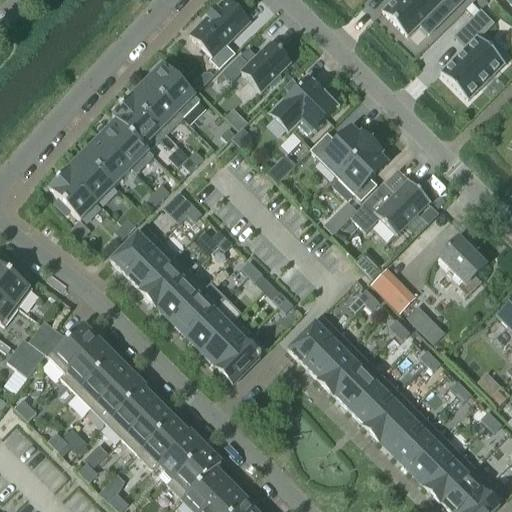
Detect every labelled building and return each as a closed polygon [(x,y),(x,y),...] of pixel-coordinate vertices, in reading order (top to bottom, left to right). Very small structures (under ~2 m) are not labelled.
[(397,0),(381,16),(406,41),(419,28),(421,30),(424,27),(431,33),(427,37),(428,38),(464,2),(462,0),(397,0)] [(206,21),(189,39),(211,62),(208,65),(218,75),(234,58),(226,49),(250,26),(226,2),(216,12),(215,11),(206,20),(206,21)] [(465,51),(440,77),(467,104),(504,67),(478,41),(492,27),(480,14),(454,40),(465,51)] [(240,60),(222,78),(222,79),(231,88),(241,78),(260,97),(269,88),(271,91),(281,81),(279,78),(290,67),(282,59),(286,55),(275,45),(272,48),(270,46),(256,60),(248,69),(240,61),(240,60)] [(182,122),(198,106),(163,70),(147,87),(182,122)] [(204,76),(199,80),(206,87),(214,79),(210,76),(204,76)] [(308,140),(336,112),(307,84),(271,120),(288,137),(296,128),(308,140)] [(165,139),(182,122),(147,87),(130,103),(165,139)] [(148,156),(165,139),(130,103),(113,120),(117,124),(148,156)] [(135,176),(152,160),(148,156),(117,124),(100,141),(131,172),(135,176)] [(234,140),(231,143),(239,151),(250,140),(242,132),(238,136),(234,140)] [(309,155),(335,180),(369,146),(361,137),(358,140),(350,132),(336,147),(327,137),(309,155)] [(227,147),(230,144),(231,143),(234,140),(227,133),(220,141),(226,147),(227,147)] [(114,189),(131,172),(100,141),(83,158),(114,189)] [(369,146),(335,180),(360,206),(376,190),(370,183),(386,168),(378,160),(381,157),(369,146)] [(195,169),(202,162),(194,155),(188,162),(195,169)] [(97,206),(114,189),(83,158),(66,175),(97,206)] [(189,176),(195,169),(188,162),(181,169),(189,176)] [(275,168),(265,177),(276,188),(285,179),(275,168)] [(80,223),(97,206),(66,175),(49,192),(59,202),(55,206),(66,217),(70,213),(80,223)] [(395,239),(429,205),(408,184),(394,198),(383,188),(349,222),(365,237),(379,223),(395,239)] [(162,204),(168,197),(161,190),(154,197),(162,204)] [(155,210),(162,204),(154,197),(148,203),(155,210)] [(180,212),(187,219),(194,211),(188,204),(180,212)] [(430,210),(419,221),(427,229),(438,218),(430,210)] [(193,226),(201,218),(194,211),(187,219),(193,226)] [(127,237),(134,230),(126,223),(120,230),(127,237)] [(137,237),(110,265),(125,280),(154,252),(159,246),(144,230),(137,237)] [(121,244),(127,237),(120,230),(113,237),(121,244)] [(210,243),(217,249),(225,242),(218,235),(210,243)] [(225,242),(217,249),(224,256),(232,249),(225,242)] [(458,243),(439,263),(463,287),(458,292),(467,301),(480,288),(473,281),(485,270),(458,243)] [(154,252),(125,280),(140,295),(175,261),(159,246),(154,252)] [(364,255),(353,265),(364,276),(372,284),(382,273),(364,255)] [(175,261),(140,295),(156,311),(190,276),(175,261)] [(241,273),(248,280),(255,272),(249,266),(241,273)] [(0,298),(18,312),(32,293),(0,269),(0,298)] [(255,272),(248,280),(255,287),(262,279),(255,272)] [(413,302),(385,274),(371,288),(399,316),(413,302)] [(190,276),(156,311),(171,326),(172,325),(200,297),(205,292),(190,276)] [(172,325),(171,326),(186,341),(187,340),(214,314),(225,302),(210,287),(205,292),(200,297),(172,325)] [(372,300),(365,293),(358,301),(364,308),(372,300)] [(272,304),(278,311),(286,303),(279,296),(272,304)] [(0,328),(4,331),(18,312),(0,298),(0,328)] [(364,308),(371,315),(379,307),(372,300),(364,308)] [(286,303),(278,311),(285,317),(293,310),(286,303)] [(511,307),(497,322),(511,336),(511,307)] [(187,340),(186,341),(201,356),(229,329),(214,314),(187,340)] [(302,369),(337,335),(321,320),(287,354),(302,369)] [(396,325),(389,332),(395,338),(402,331),(396,325)] [(43,326),(28,347),(40,356),(56,335),(43,326)] [(434,328),(422,339),(433,350),(444,339),(434,328)] [(48,362),(47,363),(63,379),(98,345),(82,329),(67,344),(48,362)] [(229,329),(201,356),(217,372),(251,338),(251,337),(244,344),(229,329)] [(395,338),(402,345),(409,338),(402,331),(395,338)] [(56,335),(40,356),(44,359),(48,362),(67,344),(56,335)] [(318,384),(352,351),(337,335),(302,369),(318,384)] [(251,338),(217,372),(233,388),(267,353),(251,338)] [(23,343),(15,354),(35,370),(44,359),(40,356),(28,347),(23,343)] [(63,379),(60,382),(75,398),(113,360),(98,345),(63,379)] [(333,399),(367,366),(352,351),(318,384),(333,399)] [(15,354),(6,366),(23,378),(27,381),(35,370),(15,354)] [(426,355),(419,362),(425,368),(433,361),(426,355)] [(113,360),(75,398),(90,413),(128,375),(113,360)] [(425,368),(432,375),(440,368),(433,361),(425,368)] [(348,415),(382,381),(367,366),(333,399),(348,415)] [(128,375),(90,413),(106,428),(141,393),(142,392),(143,391),(128,375)] [(363,430),(398,396),(382,381),(348,415),(363,430)] [(457,386),(450,393),(456,399),(463,392),(457,386)] [(456,399),(463,406),(470,399),(463,392),(456,399)] [(141,393),(106,428),(121,443),(156,408),(141,393)] [(378,445),(413,412),(398,396),(363,430),(378,445)] [(21,419),(29,411),(22,404),(14,412),(21,419)] [(156,408),(121,443),(136,459),(171,424),(156,408)] [(29,411),(21,419),(27,426),(35,417),(29,411)] [(394,461),(428,427),(413,412),(378,445),(394,461)] [(488,416),(480,423),(487,430),(494,423),(488,416)] [(487,430),(493,437),(501,429),(494,423),(487,430)] [(171,424),(136,459),(151,474),(158,467),(186,438),(171,424)] [(409,476),(444,442),(428,427),(394,461),(409,476)] [(186,438),(158,467),(174,482),(204,452),(189,436),(186,438)] [(52,451),(61,443),(55,437),(47,445),(52,451)] [(424,491),(459,457),(444,442),(409,476),(424,491)] [(61,443),(52,451),(58,456),(66,448),(61,443)] [(174,482),(167,489),(182,505),(214,473),(220,467),(204,452),(174,482)] [(440,507),(474,473),(459,457),(424,491),(440,507)] [(83,481),(91,473),(86,468),(78,476),(83,481)] [(91,473),(83,481),(88,487),(97,479),(91,473)] [(214,473),(182,505),(189,511),(206,511),(230,489),(214,473)] [(445,511),(464,511),(489,488),(474,473),(440,507),(445,511)] [(497,511),(506,504),(489,488),(464,511),(497,511)] [(206,511),(240,511),(245,507),(247,506),(230,489),(206,511)] [(113,511),(122,504),(116,499),(108,507),(113,511)]
